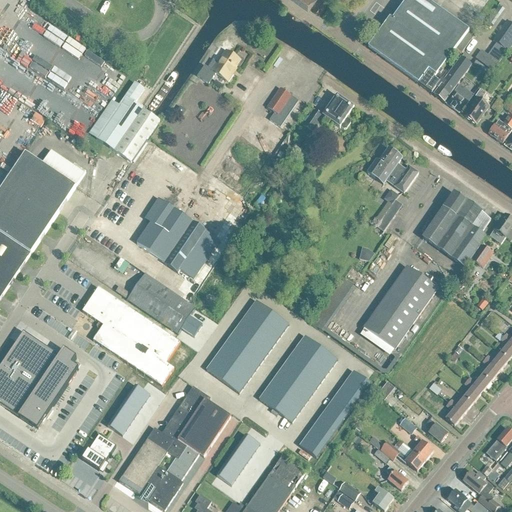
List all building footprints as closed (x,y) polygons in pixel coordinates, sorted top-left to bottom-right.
[(327,0),(297,0),(308,7),(311,3),(313,5),(310,8),(318,14),(328,0),(327,0)] [(456,52),(468,35),(469,34),(422,0),(408,0),(392,22),(390,21),(370,48),(386,60),(385,62),(418,87),(428,72),(436,78),(440,71),(448,61),(448,62),(456,52)] [(505,51),(511,41),(511,27),(507,24),(493,43),(505,51)] [(468,35),(456,52),(461,56),(473,39),(468,35)] [(486,69),(492,60),(481,52),(475,60),(486,69)] [(205,67),(197,79),(209,87),(216,76),(228,84),(233,76),(232,76),(237,68),(238,69),(241,69),(244,63),(244,61),(238,57),(236,58),(235,59),(226,53),(218,65),(214,62),(209,70),(205,67)] [(444,105),(471,68),(461,60),(434,97),(444,105)] [(428,72),(418,87),(432,96),(446,76),(440,71),(436,78),(428,72)] [(135,85),(96,141),(131,165),(160,123),(135,106),(144,92),(135,85)] [(281,130),(298,104),(281,91),(268,110),(275,115),(270,122),(281,130)] [(476,128),(489,109),(481,103),(486,96),(480,92),(475,99),(477,101),(464,119),(476,128)] [(460,116),(468,104),(454,94),(446,106),(460,116)] [(347,131),(351,124),(351,122),(347,120),(354,110),(337,98),(323,118),(326,120),(322,125),(329,130),(333,125),(340,130),(340,129),(344,131),(347,131)] [(499,98),(492,109),(498,113),(505,103),(499,98)] [(313,135),(324,119),(315,112),(304,129),(313,135)] [(511,119),(509,118),(503,126),(499,123),(489,137),(502,146),(511,132),(511,119)] [(398,167),(402,160),(388,151),(383,159),(379,164),(376,162),(367,175),(383,187),(387,182),(395,188),(394,189),(404,197),(419,176),(409,169),(406,172),(398,167)] [(74,168),(51,153),(42,167),(25,155),(0,193),(0,301),(31,256),(86,174),(74,167),(74,168)] [(232,218),(241,205),(213,186),(204,199),(232,218)] [(273,191),(269,197),(272,200),(278,204),(283,196),(277,192),(276,194),(273,191)] [(262,195),(253,207),(259,211),(268,199),(262,195)] [(453,196),(423,240),(464,270),(485,240),(480,236),(490,222),(453,196)] [(180,272),(187,277),(213,238),(193,225),(158,201),(144,221),(151,225),(136,247),(178,275),(180,272)] [(384,234),(403,207),(396,202),(392,207),(377,229),(384,234)] [(511,244),(511,242),(511,234),(510,233),(511,230),(511,226),(511,227),(511,225),(511,223),(505,218),(490,239),(501,247),(505,240),(511,244)] [(483,271),(494,255),(483,248),(472,263),(483,271)] [(362,250),(359,262),(369,264),(375,257),(368,252),(362,250)] [(117,256),(111,267),(124,275),(130,264),(117,256)] [(395,352),(437,292),(406,271),(364,330),(395,352)] [(128,303),(177,336),(181,331),(185,324),(190,318),(195,310),(167,291),(154,282),(146,277),(128,303)] [(342,280),(314,326),(325,333),(352,286),(342,280)] [(162,389),(174,371),(166,366),(180,345),(128,310),(117,303),(99,291),(83,314),(104,328),(94,343),(162,389)] [(488,306),(482,301),(476,309),(482,313),(488,306)] [(256,304),(207,373),(239,396),(289,327),(256,304)] [(198,333),(202,326),(190,318),(185,324),(198,333)] [(193,339),(198,333),(185,324),(181,331),(193,339)] [(24,334),(0,369),(0,406),(38,432),(53,409),(54,409),(79,371),(72,367),(76,361),(64,352),(59,358),(24,334)] [(511,342),(506,338),(499,346),(511,356),(511,342)] [(305,339),(259,403),(273,412),(271,414),(277,418),(278,416),(292,426),(337,362),(305,339)] [(511,356),(499,346),(493,355),(506,366),(511,359),(511,356)] [(98,369),(107,356),(95,347),(85,360),(98,369)] [(493,355),(485,363),(499,375),(506,366),(493,355)] [(354,375),(300,449),(316,461),(370,386),(354,375)] [(387,384),(382,391),(389,396),(394,390),(387,384)] [(469,384),(461,392),(475,404),(482,395),(469,384)] [(135,388),(108,429),(122,439),(150,398),(135,388)] [(193,390),(166,430),(167,431),(163,437),(155,431),(119,485),(139,498),(148,504),(160,511),(165,511),(183,486),(181,485),(199,457),(204,460),(231,420),(208,405),(206,403),(208,399),(193,390)] [(461,392),(454,401),(468,412),(475,404),(461,392)] [(454,401),(448,409),(461,421),(468,412),(454,401)] [(71,454),(95,415),(76,403),(51,442),(71,454)] [(448,409),(440,418),(454,429),(461,421),(448,409)] [(417,431),(405,421),(400,428),(411,437),(417,431)] [(436,428),(430,423),(427,425),(425,426),(432,432),(429,436),(441,445),(448,437),(436,427),(436,428)] [(497,443),(486,456),(496,464),(507,450),(506,450),(511,442),(511,435),(507,431),(497,443)] [(89,453),(82,462),(100,474),(101,473),(106,465),(116,449),(99,437),(89,453)] [(245,438),(217,478),(232,488),(259,448),(245,438)] [(379,450),(383,445),(374,438),(370,443),(379,450)] [(362,443),(356,439),(352,443),(358,448),(362,443)] [(414,455),(425,464),(434,454),(423,446),(424,444),(417,439),(414,443),(420,447),(414,455)] [(380,453),(390,461),(394,464),(401,455),(388,444),(380,453)] [(390,461),(380,453),(379,452),(374,457),(386,466),(390,461)] [(511,454),(501,466),(504,469),(507,471),(511,464),(511,454),(511,455),(511,454)] [(417,475),(425,464),(414,455),(408,462),(402,457),(399,462),(406,467),(406,466),(417,475)] [(245,511),(280,511),(299,485),(306,475),(284,459),(247,510),(245,511)] [(487,479),(492,472),(487,468),(481,474),(487,479)] [(401,494),(408,485),(390,469),(386,474),(391,479),(388,483),(401,494)] [(476,478),(471,475),(463,484),(479,497),(482,492),(488,497),(493,491),(488,486),(486,487),(482,484),(485,481),(479,475),(476,478)] [(361,496),(345,485),(339,493),(355,504),(361,496)] [(380,511),(386,511),(394,502),(379,491),(374,497),(378,500),(373,507),(380,511)] [(474,509),(472,507),(456,493),(448,502),(455,509),(454,511),(455,511),(466,511),(467,511),(468,511),(486,511),(478,505),(474,509)] [(348,511),(349,511),(354,505),(343,497),(338,504),(348,511)] [(207,511),(211,505),(200,498),(196,505),(198,506),(195,511),(196,511),(207,511)] [(482,499),(478,503),(488,511),(497,511),(498,511),(500,508),(493,502),(490,506),(482,499)]
